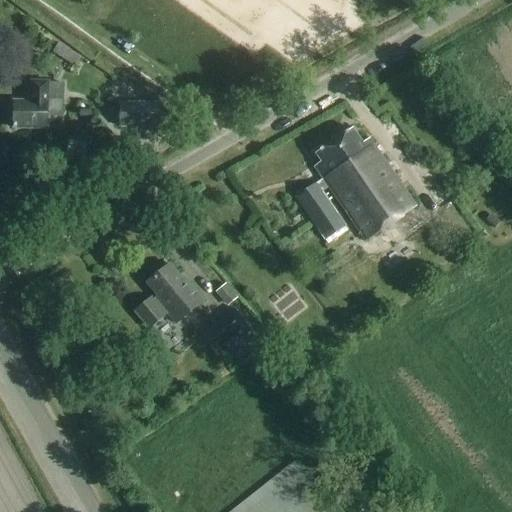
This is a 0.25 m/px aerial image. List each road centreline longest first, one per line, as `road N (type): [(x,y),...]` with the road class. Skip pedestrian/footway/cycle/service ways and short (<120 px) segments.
road 1 (unclassified): [(0,271),(475,0)]
road 2 (unclassified): [(95,511),(0,341)]
